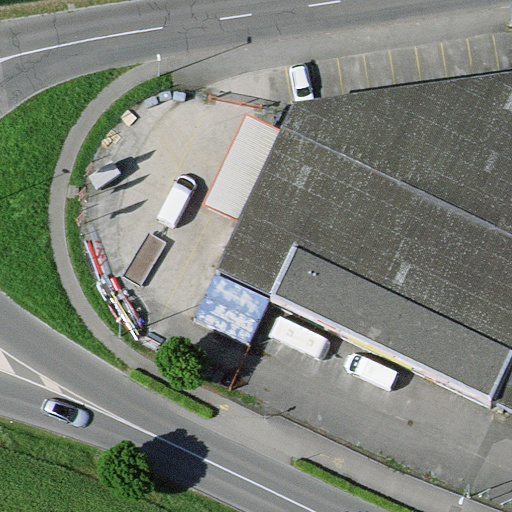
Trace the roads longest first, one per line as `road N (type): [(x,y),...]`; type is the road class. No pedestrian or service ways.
road 1 (tertiary): [(354,0),(29,54)]
road 2 (secondary): [(100,417),(310,511)]
road 3 (secondary): [(100,417),(0,336)]
